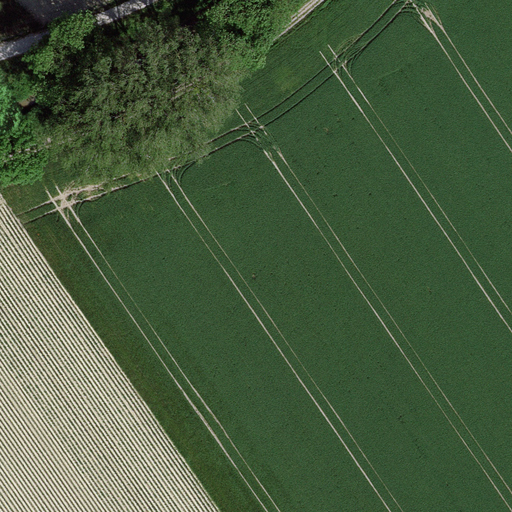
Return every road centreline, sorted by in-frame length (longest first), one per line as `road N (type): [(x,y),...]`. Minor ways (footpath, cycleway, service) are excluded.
road 1 (track): [(315,0),(172,97),(0,160)]
road 2 (track): [(145,0),(0,54)]
